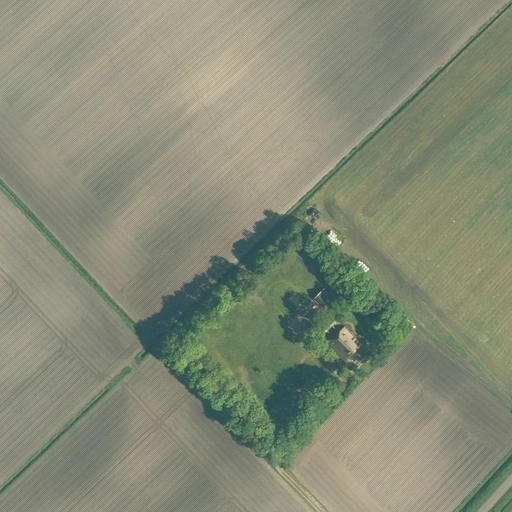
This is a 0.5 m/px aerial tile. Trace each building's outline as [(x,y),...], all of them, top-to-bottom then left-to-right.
[(250,289),(244,295),(247,298),(253,292),(250,289)] [(314,300),(325,311),(336,300),(325,289),(314,300)] [(322,327),(327,332),(336,322),(331,317),(322,327)] [(363,345),(345,327),(329,344),(347,361),(351,357),(356,363),(358,361),(360,363),(368,356),(365,353),(367,351),(362,346),(363,345)] [(275,419),(270,423),(274,428),(279,423),(275,419)]
